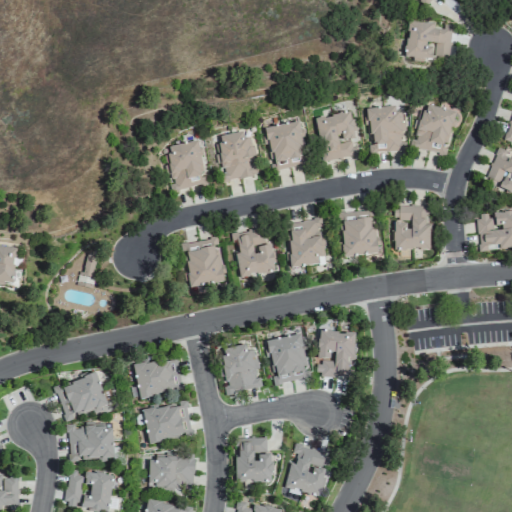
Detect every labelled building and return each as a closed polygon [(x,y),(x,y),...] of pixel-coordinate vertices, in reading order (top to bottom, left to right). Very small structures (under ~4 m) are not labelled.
[(448,56),(449,29),(432,29),(433,22),(405,21),(404,59),(430,59),(430,56),(448,56)] [(407,148),(444,156),(454,112),(422,105),(414,140),(409,139),(407,148)] [(366,108),(368,145),(367,145),(367,153),(397,151),(396,132),(404,132),(403,113),(394,114),(393,106),(366,108)] [(321,161),(356,155),(348,112),(314,118),(321,161)] [(502,141),(511,143),(511,121),(507,120),(502,141)] [(264,127),(269,159),(267,160),(269,172),(288,169),(287,163),(303,160),(297,122),(264,127)] [(217,135),(219,154),(216,154),(219,173),(218,173),(219,182),(255,176),(250,137),(242,138),(241,132),(217,135)] [(165,146),(171,184),(168,184),(169,191),(206,185),(204,173),(201,174),(196,141),(165,146)] [(511,158),(495,152),(483,182),(511,193),(511,158)] [(427,250),(428,207),(393,206),(392,249),(427,250)] [(373,256),(373,212),(339,212),(339,256),(373,256)] [(477,251),(511,248),(511,212),(485,214),(475,214),(477,251)] [(317,265),(317,258),(324,257),(320,219),(285,223),(290,268),(317,265)] [(238,278),(273,272),(266,230),(229,236),(230,242),(235,242),(237,253),(233,254),(238,278)] [(187,288),(221,283),(215,245),(216,245),(215,238),(180,244),(187,288)] [(0,284),(9,286),(15,249),(0,246),(0,284)] [(95,254),(85,252),(81,272),(77,271),(75,280),(89,284),(95,254)] [(353,333),(316,332),(316,360),(314,360),(314,375),(346,375),(346,360),(352,360),(353,333)] [(266,341),(272,376),(270,376),(271,385),(305,379),(297,335),(266,341)] [(223,393),(259,390),(258,378),(256,379),(253,350),(245,351),(244,346),(220,348),(224,386),(222,387),(223,393)] [(131,365),(136,397),(175,391),(171,359),(131,365)] [(106,407),(94,374),(52,389),(63,422),(106,407)] [(112,459),(110,422),(82,424),(82,429),(73,429),(73,425),(65,425),(67,461),(112,459)] [(233,482),(270,481),(270,454),(253,455),(253,453),(264,453),(264,438),(232,438),(232,447),(237,447),(238,457),(233,457),(233,482)] [(320,496),(325,468),(324,468),(326,458),(320,456),(321,449),(292,443),(289,461),(288,461),(282,489),(320,496)] [(146,490),(178,491),(178,486),(192,486),(192,454),(153,454),(153,460),(146,460),(146,490)] [(0,508),(16,509),(15,475),(0,475),(0,508)] [(142,511),(186,511),(188,506),(144,499),(142,511)] [(235,503),(233,511),(248,511),(249,506),(235,503)]
